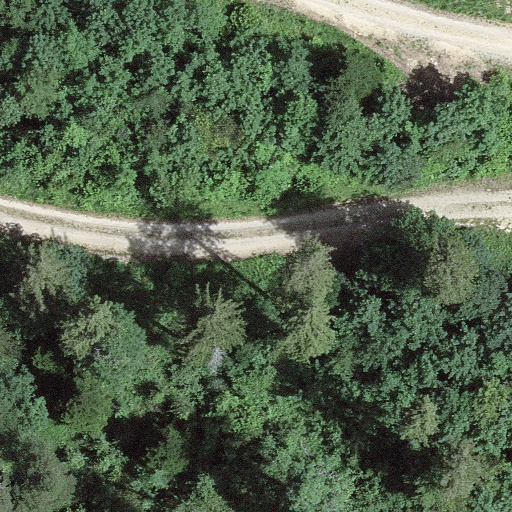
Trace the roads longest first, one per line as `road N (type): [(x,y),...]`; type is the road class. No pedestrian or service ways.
road 1 (track): [(511,212),(167,244),(0,224)]
road 2 (track): [(313,0),(511,47)]
